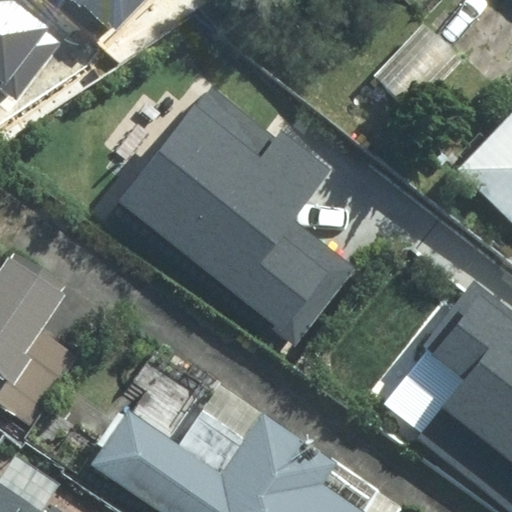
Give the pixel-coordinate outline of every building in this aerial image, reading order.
[(48,20),(21,0),(0,0),(0,90),(18,104),(62,47),(40,30),(48,20)] [(68,0),(107,38),(144,0),(68,0)] [(462,55),(425,20),(372,77),(410,112),(462,55)] [(118,211),(293,346),(353,268),(288,218),(328,166),(218,82),(118,211)] [(511,123),(463,173),(511,220),(511,123)] [(0,410),(1,412),(5,406),(33,426),(81,358),(50,337),(76,301),(18,264),(0,290),(0,410)] [(511,316),(479,287),(464,306),(438,287),(340,397),(444,487),(501,422),(511,431),(511,316)] [(228,477),(137,414),(99,468),(162,511),(405,511),(269,418),(228,477)] [(39,511),(26,503),(19,511),(39,511)]
